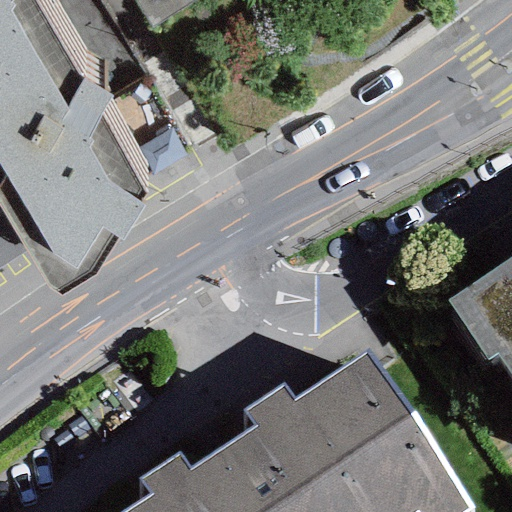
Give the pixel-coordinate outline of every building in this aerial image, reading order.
[(25,251),(48,290),(60,297),(93,278),(115,238),(123,242),(144,207),(140,204),(145,197),(101,116),(111,97),(85,79),(79,83),(32,0),(0,0),(0,208),(1,210),(25,251)] [(134,0),(149,25),(192,0),(134,0)] [(0,267),(25,251),(1,210),(0,211),(0,267)] [(511,276),(445,324),(487,383),(495,377),(511,400),(511,276)] [(447,511),(472,498),(367,338),(291,388),(282,375),(246,400),(254,414),(188,458),(180,441),(139,467),(151,483),(106,511),(401,511),(411,506),(414,511),(447,511)]
